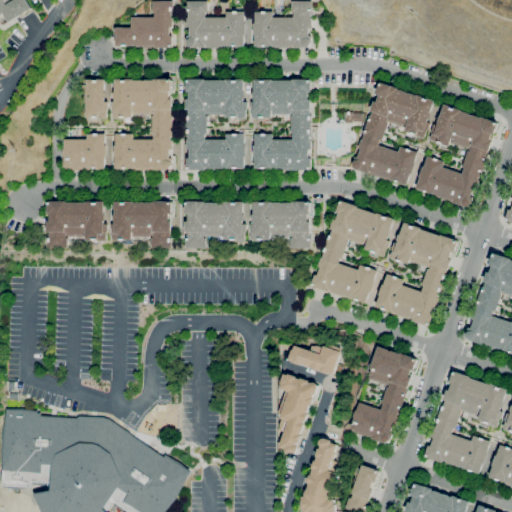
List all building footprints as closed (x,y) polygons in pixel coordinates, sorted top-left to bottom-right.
[(10,22),(7,18),(2,21),(0,21),(0,0),(7,0),(5,2),(7,5),(14,0),(26,0),(32,8),(29,10),(31,13),(23,18),(21,15),(10,22)] [(173,48),(132,48),(132,46),(116,46),(116,34),(115,34),(115,27),(132,27),(132,17),(155,17),(155,11),(153,11),(153,1),(173,1),(173,11),(172,11),(172,17),(173,17),(173,27),(171,27),(171,36),(173,36),(173,48)] [(229,48),(192,48),(192,43),(187,43),(187,36),(190,36),(190,27),(187,27),(187,17),(189,17),(189,11),(187,11),(187,1),(208,1),(208,11),(206,11),(206,17),(227,17),(227,11),(245,12),(245,23),(246,23),(246,34),(245,34),(245,47),(236,47),(236,46),(229,46),(229,48)] [(308,47),(271,47),(271,46),(265,46),(265,47),(255,47),(255,34),(254,34),(254,23),(255,23),(255,12),(273,12),(273,17),(294,17),(294,11),(292,11),(292,1),(312,1),(312,11),(311,11),(311,18),(312,18),(312,27),(309,27),(309,36),(312,36),(312,43),(311,46),(308,47)] [(100,118),(100,117),(88,117),(88,103),(85,103),(85,91),(83,91),(83,79),(88,79),(88,80),(106,80),(106,92),(107,92),(107,99),(106,99),(106,102),(109,102),(109,110),(108,110),(108,117),(107,117),(107,118),(100,118)] [(132,170),(132,168),(125,168),(125,169),(115,169),(115,156),(114,145),(116,145),(116,134),(134,133),(134,139),(155,139),(155,133),(153,134),(153,113),(134,113),(134,117),(123,117),(123,118),(114,118),(114,109),(113,109),(113,101),(116,101),(116,98),(115,98),(115,92),(117,92),(117,79),(135,79),(135,80),(143,80),(143,81),(146,81),(146,80),(156,80),(156,79),(161,79),(174,79),(174,92),(171,92),(171,99),(173,99),(173,109),(172,109),(172,115),(173,115),(173,134),(172,134),(172,141),(173,141),(173,150),(170,150),(170,158),(173,158),(173,166),(171,166),(171,169),(168,169),(132,170)] [(206,170),(187,170),(187,158),(190,158),(190,149),(187,149),(187,140),(189,140),(189,134),(187,134),(187,115),(189,115),(189,110),(187,110),(187,99),(190,99),(190,92),(187,92),(187,79),(206,79),(206,80),(227,80),(227,79),(245,80),(245,92),(246,92),(246,99),(245,99),(245,101),(248,101),(248,110),(247,110),(247,117),(227,117),(227,114),(208,114),(208,133),(206,133),(206,139),(227,139),(227,134),(245,134),(245,145),(246,145),(246,157),(245,157),(245,168),(227,168),(227,167),(224,167),(223,168),(209,168),(209,167),(206,167),(206,170)] [(294,170),(294,167),(291,167),(291,168),(276,168),(276,167),(273,167),(273,168),(255,168),(255,157),(254,157),(254,145),(255,145),(255,134),(273,134),(273,139),(294,139),(294,133),(292,133),(292,114),(273,114),(273,117),(253,117),(253,110),(252,110),(252,101),(255,101),(255,99),(254,99),(254,92),(255,92),(255,79),(273,79),(273,80),(294,80),(294,79),(312,79),(312,92),(310,92),(310,99),(312,99),(312,110),(311,110),(311,119),(312,119),(312,134),(311,134),(311,140),(312,140),(312,149),(310,149),(309,158),(312,158),(312,170),(294,170)] [(373,111),(371,110),(375,101),(377,102),(379,94),(377,93),(381,82),(399,88),(398,89),(389,116),(373,111)] [(397,124),(389,122),(387,121),(389,116),(398,89),(406,92),(408,93),(397,124)] [(408,93),(409,93),(418,96),(411,116),(407,128),(397,124),(408,93)] [(411,116),(418,96),(418,95),(435,101),(431,113),(432,113),(430,119),(429,119),(428,122),(411,116)] [(438,125),(439,122),(438,122),(440,116),(441,116),(445,104),(462,110),(462,111),(455,131),(438,125)] [(367,124),(370,116),(371,116),(373,111),(389,116),(387,121),(389,122),(386,131),(367,124)] [(461,146),(451,143),(455,131),(462,111),(470,113),(470,114),(471,115),(461,146)] [(353,123),(345,123),(345,112),(353,112),(353,114),(362,114),(363,122),(353,122),(353,123)] [(471,115),(473,115),(473,114),(482,117),(472,145),(471,150),(469,149),(461,146),(471,115)] [(428,122),(431,123),(429,130),(427,130),(424,139),(416,136),(417,135),(406,131),(407,128),(411,116),(428,122)] [(482,117),(482,116),(499,122),(495,134),(493,133),(490,141),(493,141),(490,151),(488,150),(472,145),(482,117)] [(386,131),(383,140),(381,139),(379,145),(363,139),(365,134),(363,134),(367,124),(386,131)] [(455,131),(451,143),(450,146),(440,143),(439,144),(430,141),(433,132),(432,132),(435,124),(438,125),(455,131)] [(89,170),(64,170),(64,156),(63,156),(63,149),(64,149),(64,139),(88,139),(88,134),(105,134),(105,146),(107,146),(107,157),(105,157),(105,169),(96,169),(96,168),(89,168),(89,170)] [(369,174),(356,169),(353,167),(354,164),(353,164),(356,157),(358,157),(361,149),(359,148),(362,139),(363,139),(379,145),(369,174)] [(379,177),(369,174),(379,145),(389,148),(379,177)] [(465,158),(469,149),(471,150),(472,145),(488,150),(486,156),(488,156),(485,165),(465,158)] [(395,163),(399,152),(401,147),(418,152),(414,163),(415,164),(414,169),(395,163)] [(389,148),(399,152),(395,163),(389,181),(379,177),(389,148)] [(421,171),(423,166),(424,167),(427,156),(445,162),(443,167),(439,178),(421,171)] [(485,165),(482,174),(480,174),(478,179),(462,174),(464,168),(462,167),(465,158),(485,165)] [(414,169),(412,174),(410,174),(406,186),(398,183),(398,182),(392,180),(391,181),(389,181),(395,163),(414,169)] [(443,199),(433,196),(439,178),(443,167),(453,170),(443,199)] [(453,170),(462,174),(453,202),(443,199),(453,170)] [(439,178),(433,196),(431,195),(432,194),(426,191),(425,192),(417,189),(417,188),(420,177),(419,177),(421,171),(439,178)] [(462,174),(478,179),(480,179),(477,189),(474,188),(471,196),(474,197),(471,204),(468,203),(466,207),(455,203),(453,202),(462,174)] [(332,230),(331,229),(335,219),(337,220),(339,213),(337,212),(341,200),(358,206),(358,207),(348,235),(332,230)] [(69,248),(49,248),(49,238),(49,232),(49,221),(51,221),(51,213),(49,213),(49,201),(66,201),(66,202),(88,203),(88,202),(108,202),(108,239),(88,239),(88,236),(69,236),(69,248)] [(208,248),(188,248),(188,238),(188,221),(190,221),(190,201),(206,201),(206,202),(214,202),(214,203),(218,203),(218,202),(227,202),(244,202),(244,214),(246,214),(246,221),(247,221),(247,239),(227,239),(227,236),(208,236),(208,248)] [(173,248),(153,248),(153,236),(134,236),(134,239),(114,239),(114,232),(113,232),(113,224),(116,224),(116,221),(115,221),(115,215),(116,215),(116,202),(134,202),(155,202),(173,202),(173,214),(170,214),(170,221),(173,221),(173,232),(171,232),(171,236),(170,236),(170,242),(173,242),(173,248)] [(312,248),(292,248),(292,236),(273,236),(273,239),(253,239),(253,232),(252,232),(252,224),(255,224),(255,221),(254,221),(254,214),(255,214),(255,202),(273,202),(273,203),(282,203),(285,203),(294,203),(294,202),(312,202),(312,232),(312,248)] [(348,235),(358,207),(368,210),(357,242),(349,240),(347,239),(348,235)] [(368,210),(378,214),(371,234),(367,246),(357,242),(368,210)] [(371,234),(378,214),(378,213),(395,219),(391,231),(392,231),(390,238),(391,238),(390,241),(371,234)] [(398,243),(398,241),(397,240),(399,234),(401,234),(405,222),(422,228),(422,229),(415,249),(398,243)] [(421,264),(411,261),(415,249),(422,229),(432,232),(421,264)] [(349,240),(346,249),(327,242),(330,234),(331,234),(332,230),(348,235),(347,239),(349,240)] [(429,267),(421,264),(432,232),(441,236),(432,264),(431,267),(429,267)] [(390,241),(385,256),(366,249),(367,246),(371,234),(390,241)] [(441,236),(442,235),(459,241),(455,252),(453,252),(450,259),(453,259),(449,270),(448,269),(432,264),(441,236)] [(346,249),(343,258),(341,257),(339,263),(323,258),(325,251),(324,251),(327,242),(346,249)] [(415,249),(411,261),(410,264),(390,257),(393,250),(392,250),(394,242),(398,243),(415,249)] [(486,282),(485,282),(488,272),(490,273),(493,265),(491,264),(495,253),(511,259),(511,260),(502,288),(486,282)] [(339,263),(329,292),(312,286),(316,275),(318,276),(321,268),(318,267),(322,257),(323,258),(339,263)] [(511,291),(511,295),(502,292),(501,292),(502,288),(511,260),(511,291)] [(339,263),(349,266),(339,295),(329,292),(339,263)] [(355,281),(359,270),(361,264),(377,270),(374,281),(375,281),(373,287),(355,281)] [(432,264),(448,269),(447,274),(445,273),(443,278),(446,278),(445,282),(425,276),(429,267),(431,267),(432,264)] [(349,266),(359,270),(355,281),(349,299),(339,295),(349,266)] [(380,289),(382,284),(384,284),(388,274),(405,280),(403,285),(399,296),(380,289)] [(422,292),(424,286),(422,285),(425,276),(445,282),(443,286),(441,286),(439,291),(441,291),(439,297),(422,292)] [(373,287),(371,293),(370,292),(366,303),(352,298),(351,299),(349,299),(355,281),(373,287)] [(502,288),(501,292),(502,292),(499,302),(480,295),(483,286),(484,287),(486,282),(502,288)] [(403,317),(393,314),(399,296),(403,285),(413,288),(403,317)] [(413,288),(422,292),(413,320),(403,317),(413,288)] [(399,296),(393,314),(391,313),(392,311),(377,306),(380,296),(379,295),(380,289),(399,296)] [(439,297),(440,298),(437,307),(434,306),(431,314),(434,315),(430,326),(413,320),(422,292),(439,297)] [(499,302),(496,311),(494,310),(492,316),(476,310),(478,305),(476,305),(480,295),(499,302)] [(492,316),(483,344),(480,343),(481,342),(467,338),(471,328),(474,320),(471,319),(475,310),(476,310),(492,316)] [(492,316),(502,319),(492,348),(483,344),(492,316)] [(502,319),(511,323),(508,333),(502,351),(492,348),(502,319)] [(511,334),(511,353),(505,351),(504,352),(502,351),(508,333),(511,334)] [(333,375),(341,352),(323,346),(320,354),(294,345),(289,360),(333,375)] [(379,382),(368,378),(373,365),(371,364),(375,352),(377,353),(379,346),(390,350),(379,382)] [(390,350),(393,351),(401,353),(391,381),(390,385),(388,385),(379,382),(390,350)] [(401,353),(402,354),(402,353),(407,355),(419,359),(415,371),(412,370),(410,377),(412,377),(409,387),(408,387),(391,381),(401,353)] [(445,400),(444,399),(448,390),(450,391),(452,383),(450,383),(454,371),(471,377),(471,378),(462,405),(445,400)] [(317,383),(283,373),(280,384),(282,384),(280,390),(287,392),(279,420),(286,423),(278,449),(296,454),(317,383)] [(470,413),(462,411),(460,410),(462,405),(471,378),(481,381),(470,413)] [(385,394),(388,385),(390,385),(391,381),(408,387),(406,392),(407,392),(404,401),(385,394)] [(481,381),(491,385),(484,405),(480,417),(470,413),(481,381)] [(484,405),(491,385),(491,384),(508,390),(504,402),(505,402),(503,408),(504,409),(503,412),(484,405)] [(404,401),(401,411),(400,410),(398,415),(382,410),(384,404),(382,403),(385,394),(404,401)] [(439,413),(442,405),(444,405),(445,400),(462,405),(460,410),(462,411),(459,420),(439,413)] [(361,435),(350,431),(355,417),(354,417),(356,410),(357,410),(360,402),(371,406),(361,435)] [(503,412),(504,412),(502,420),(501,419),(498,427),(497,426),(497,427),(488,424),(489,423),(479,420),(480,417),(484,405),(503,412)] [(371,406),(382,410),(372,438),(361,435),(371,406)] [(164,511),(128,511),(129,511),(121,510),(115,502),(108,511),(109,511),(45,511),(37,495),(37,494),(49,491),(50,483),(42,486),(33,482),(32,488),(17,490),(2,486),(0,477),(3,470),(2,439),(8,409),(38,411),(38,413),(41,413),(41,415),(77,418),(80,416),(104,417),(110,419),(130,433),(133,436),(165,456),(166,455),(178,461),(192,471),(164,511)] [(382,410),(398,415),(399,416),(396,425),(394,425),(391,433),(393,433),(391,440),(389,440),(388,443),(386,442),(385,443),(372,438),(382,410)] [(459,420),(456,429),(454,428),(452,434),(436,428),(438,423),(436,422),(439,413),(459,420)] [(443,462),(425,456),(429,445),(431,446),(434,438),(431,437),(434,428),(436,428),(452,434),(443,462)] [(452,466),(443,462),(452,434),(462,437),(452,466)] [(468,452),(472,441),(474,435),(491,441),(487,452),(488,452),(486,458),(468,452)] [(333,511),(341,473),(331,471),(337,442),(317,437),(301,511),(333,511)] [(462,437),(472,441),(468,452),(462,469),(452,466),(462,437)] [(511,467),(494,460),(496,455),(497,455),(501,444),(511,447),(511,467)] [(486,458),(484,463),(483,463),(480,474),(464,469),(464,470),(462,469),(468,452),(486,458)] [(511,467),(506,484),(504,483),(504,482),(489,477),(493,466),(492,466),(494,460),(511,467)] [(366,511),(357,511),(346,508),(349,497),(352,498),(354,491),(357,483),(355,482),(357,475),(356,474),(359,464),(381,471),(377,483),(374,482),(371,489),(374,490),(370,500),(369,499),(368,504),(369,504),(366,511)] [(405,511),(409,501),(410,502),(416,483),(433,489),(433,490),(435,491),(441,492),(441,493),(444,494),(444,493),(450,495),(450,496),(453,497),(453,495),(470,501),(466,511),(405,511)]
